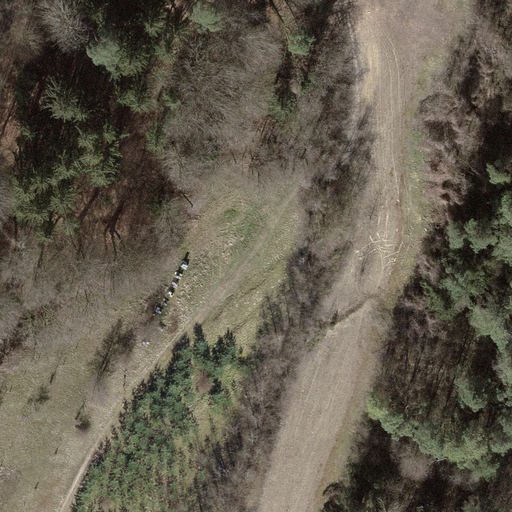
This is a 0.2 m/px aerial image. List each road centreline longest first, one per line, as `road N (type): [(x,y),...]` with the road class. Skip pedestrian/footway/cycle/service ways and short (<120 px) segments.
road 1 (track): [(286,511),(325,403),(381,125),(353,0)]
road 2 (track): [(274,216),(64,511)]
